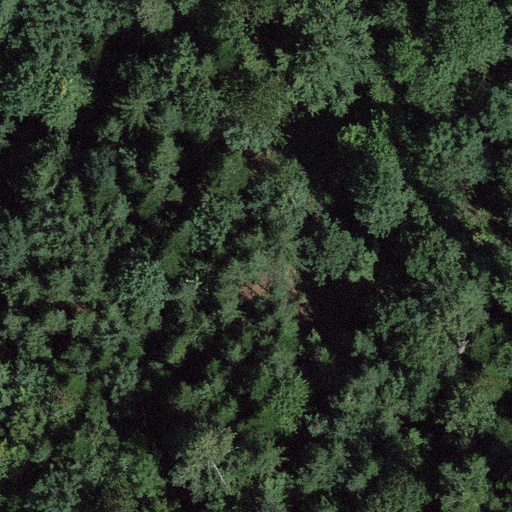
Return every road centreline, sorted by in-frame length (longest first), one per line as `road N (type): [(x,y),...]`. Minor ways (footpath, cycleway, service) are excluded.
road 1 (track): [(292,0),(192,109),(71,511)]
road 2 (track): [(308,511),(309,361),(358,0)]
